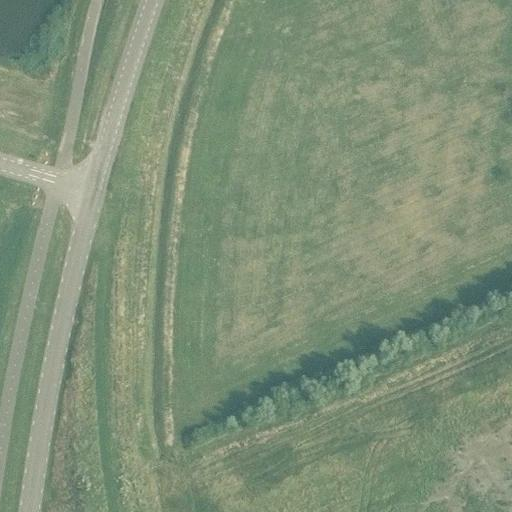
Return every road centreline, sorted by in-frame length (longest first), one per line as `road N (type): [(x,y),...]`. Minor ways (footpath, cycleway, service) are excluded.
road 1 (unclassified): [(28,511),(92,188)]
road 2 (unclassified): [(151,0),(92,188)]
